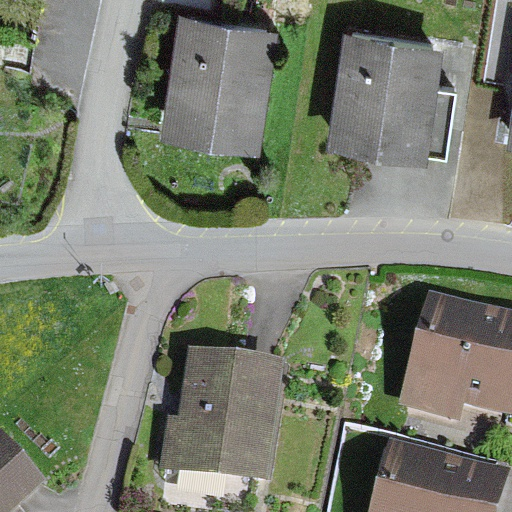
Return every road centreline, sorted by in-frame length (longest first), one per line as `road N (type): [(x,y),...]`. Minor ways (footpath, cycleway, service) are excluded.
road 1 (residential): [(511,255),(394,242),(175,245)]
road 2 (residential): [(175,245),(98,511)]
road 3 (residential): [(125,0),(99,132),(89,249)]
